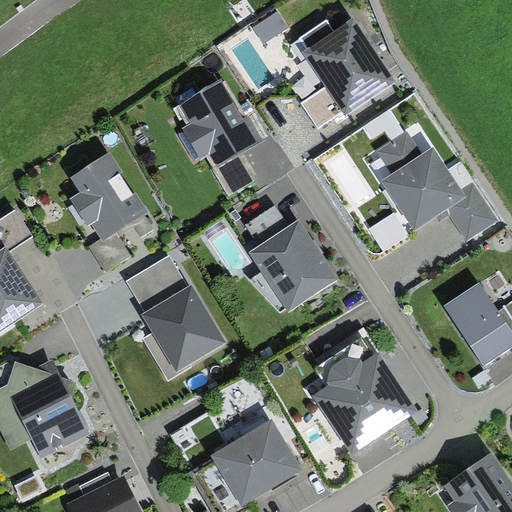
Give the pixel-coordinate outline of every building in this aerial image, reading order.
[(189,22),(173,0),(105,0),(95,7),(130,61),(189,22)] [(393,85),(354,30),(338,42),(326,26),(303,42),(315,58),(311,61),(349,116),(393,85)] [(256,145),(224,90),(187,112),(197,130),(189,135),(204,161),(213,155),(220,166),(256,145)] [(399,179),(388,187),(417,231),(448,210),(469,241),(495,223),(473,189),(461,197),(434,157),(425,163),(409,139),(383,156),(399,179)] [(142,215),(111,162),(75,183),(85,199),(74,206),(86,226),(98,219),(108,235),(142,215)] [(332,286),(298,233),(290,238),(273,211),(252,224),(269,251),(256,259),(290,312),(332,286)] [(0,340),(45,313),(12,262),(36,247),(17,217),(0,227),(0,340)] [(222,342),(191,291),(148,317),(178,368),(222,342)] [(511,340),(480,291),(444,315),(483,374),(511,355),(511,340)] [(354,453),(414,416),(384,367),(324,404),(354,453)] [(42,455),(84,436),(54,371),(38,379),(17,370),(8,392),(0,396),(0,418),(14,449),(35,440),(42,455)] [(219,459),(245,506),(300,475),(274,428),(219,459)] [(511,511),(511,506),(484,465),(446,490),(460,511),(511,511)] [(137,511),(124,484),(66,511),(137,511)]
